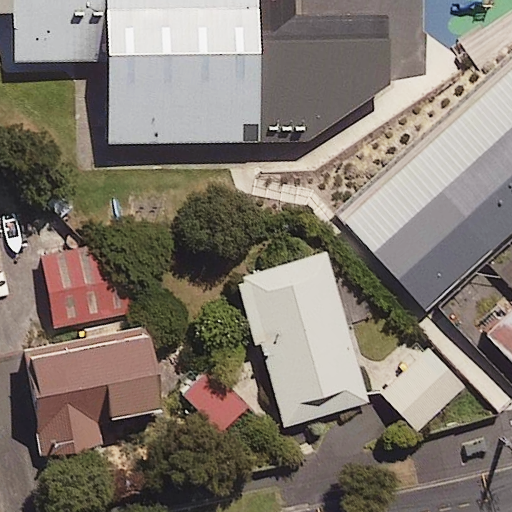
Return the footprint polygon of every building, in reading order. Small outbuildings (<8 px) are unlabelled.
[(327,0),(0,0),(0,10),(23,26),(24,64),(105,61),(104,146),(268,147),(269,77),(328,78),(328,23),(327,0)] [(511,106),(454,160),(511,222),(511,106)] [(443,223),(381,156),(337,197),(400,263),(443,223)] [(45,249),(59,326),(149,308),(134,231),(45,249)] [(351,409),(316,262),(234,281),(269,428),(351,409)] [(359,269),(333,277),(349,323),(374,315),(359,269)] [(511,297),(477,333),(511,367),(511,297)] [(16,346),(38,457),(105,444),(100,420),(146,411),(129,323),(16,346)] [(463,390),(422,346),(372,392),(412,436),(463,390)] [(201,363),(176,392),(217,429),(243,400),(201,363)]
